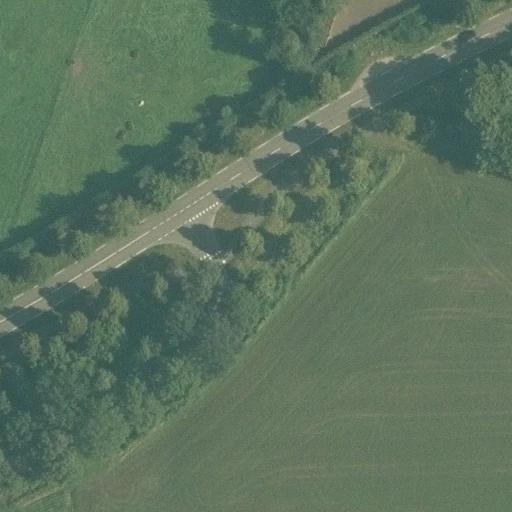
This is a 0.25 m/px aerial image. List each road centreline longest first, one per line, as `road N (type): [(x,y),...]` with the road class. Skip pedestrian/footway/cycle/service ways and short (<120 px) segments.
road 1 (unclassified): [(0,473),(151,387),(208,333),(216,280),(183,211)]
road 2 (tertiary): [(183,211),(327,122),(511,24)]
road 3 (tertiary): [(0,322),(183,211)]
